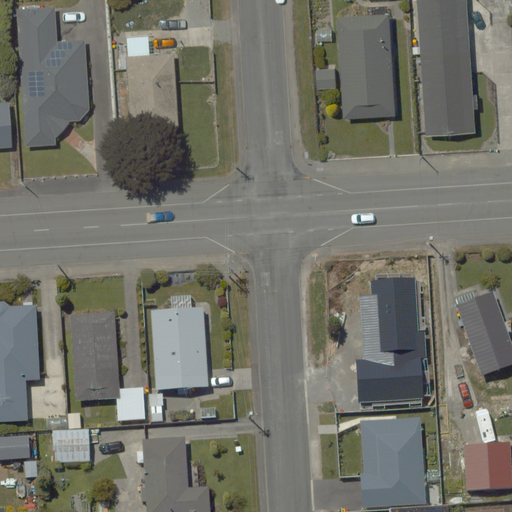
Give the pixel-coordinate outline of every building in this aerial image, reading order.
[(334,42),(332,0),(309,0),(311,42),(334,42)] [(465,0),(419,0),(425,134),(470,132),(465,0)] [(51,3),(15,4),(22,146),(54,144),(53,128),(63,128),(67,119),(88,113),(84,34),(53,36),(51,3)] [(340,64),(315,65),(316,89),(341,88),(343,117),(393,115),(389,12),(338,14),(340,64)] [(126,53),(124,53),(126,136),(179,135),(177,52),(155,52),(154,34),(125,35),(126,53)] [(0,101),(0,145),(10,145),(8,101),(0,101)] [(511,346),(494,292),(454,305),(478,377),(511,365),(511,346)] [(0,420),(27,419),(25,376),(38,376),(35,309),(0,310),(0,420)] [(207,309),(153,310),(155,390),(209,388),(207,309)] [(336,325),(338,386),(397,384),(397,365),(423,364),(422,310),(391,311),(391,323),(336,325)] [(114,315),(72,316),(74,398),(116,396),(116,398),(116,421),(145,420),(144,388),(117,389),(114,315)] [(164,394),(149,395),(150,421),(165,421),(164,394)] [(478,450),(478,442),(492,441),(490,401),(441,403),(443,443),(454,443),(454,451),(478,450)] [(82,428),(82,413),(66,414),(67,428),(42,429),(43,463),(91,462),(90,428),(82,428)] [(420,417),(361,418),(363,504),(422,503),(420,417)] [(33,436),(0,436),(0,458),(33,458),(33,436)] [(186,438),(143,439),(144,511),(211,511),(210,486),(188,486),(186,438)]
